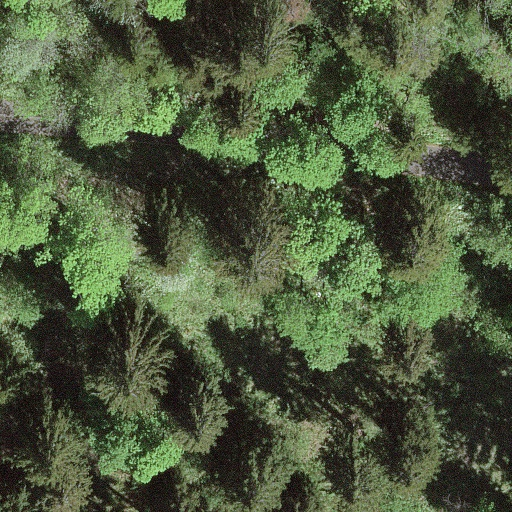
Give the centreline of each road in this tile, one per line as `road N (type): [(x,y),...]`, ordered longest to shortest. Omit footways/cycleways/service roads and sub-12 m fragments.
road 1 (unclassified): [(0,115),(511,170)]
road 2 (track): [(0,59),(114,0)]
